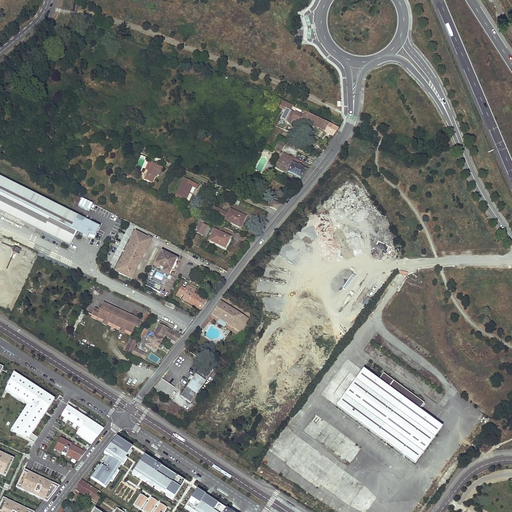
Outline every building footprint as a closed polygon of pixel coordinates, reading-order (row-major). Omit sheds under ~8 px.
[(16,88),(9,85),(7,90),(13,93),(16,88)] [(293,106),(283,101),(279,108),(283,110),(284,110),(283,112),(280,119),(285,121),(289,123),(294,113),(290,111),(293,106)] [(324,121),(304,112),(301,119),(312,124),(312,126),(315,127),(316,127),(321,129),(322,127),(324,121)] [(329,124),(324,121),(322,127),(326,129),(325,131),(324,132),(333,137),(338,129),(329,124)] [(275,122),(264,144),(266,146),(271,148),(283,126),(275,122)] [(274,146),(282,150),(287,141),(278,137),(274,146)] [(294,159),(283,153),(274,167),(287,173),(292,164),(294,159)] [(310,167),(294,159),(292,164),(306,171),(310,167)] [(148,162),(148,164),(151,165),(148,170),(144,180),(151,183),(155,176),(156,174),(157,175),(159,176),(162,168),(152,163),(151,164),(148,162)] [(306,171),(292,164),(287,173),(300,180),(306,171)] [(0,177),(0,211),(42,233),(70,247),(76,234),(94,238),(99,227),(56,206),(54,205),(0,177)] [(197,185),(184,178),(175,196),(185,201),(189,192),(188,192),(191,186),(192,187),(195,189),(197,185)] [(82,198),(78,206),(89,211),(93,203),(82,198)] [(269,207),(277,211),(281,205),(272,201),(269,207)] [(308,202),(304,208),(308,212),(313,205),(308,202)] [(92,210),(104,216),(106,211),(94,205),(92,210)] [(42,233),(0,211),(0,215),(41,235),(42,233)] [(202,224),(200,223),(195,232),(203,236),(207,226),(202,224)] [(214,230),(209,240),(225,248),(230,237),(223,234),(222,235),(219,234),(219,232),(214,230)] [(151,240),(134,231),(113,271),(131,280),(151,240)] [(159,293),(160,292),(169,276),(178,259),(162,251),(153,268),(144,285),(159,293)] [(201,310),(207,302),(194,294),(196,290),(187,285),(185,289),(181,286),(176,295),(201,310)] [(366,297),(363,304),(368,307),(372,300),(366,297)] [(211,314),(241,332),(245,325),(241,323),(245,318),(220,302),(211,314)] [(96,320),(97,317),(104,320),(107,322),(121,328),(124,330),(131,333),(135,326),(136,322),(138,320),(103,304),(101,309),(100,312),(98,311),(95,309),(91,317),(96,320)] [(160,325),(146,345),(155,351),(162,340),(161,339),(164,335),(176,343),(181,336),(175,332),(160,325)] [(137,343),(131,339),(125,351),(132,354),(134,349),(137,343)] [(144,353),(134,349),(132,354),(142,359),(144,353)] [(204,362),(180,395),(182,396),(188,400),(190,401),(213,368),(204,362)] [(336,406),(415,464),(441,428),(418,411),(378,381),(363,370),(336,406)] [(383,374),(378,381),(418,411),(423,404),(383,374)] [(16,378),(12,375),(6,388),(11,392),(10,394),(18,399),(19,397),(29,403),(25,409),(27,411),(24,415),(22,414),(19,418),(21,420),(18,424),(16,423),(12,429),(19,433),(18,434),(28,439),(32,433),(30,432),(33,427),(35,428),(40,421),(38,419),(45,409),(47,410),(53,401),(48,398),(49,396),(42,391),(40,393),(36,390),(37,388),(29,383),(28,385),(23,382),(24,380),(18,376),(16,378)] [(156,387),(169,396),(174,388),(162,379),(156,387)] [(184,406),(188,400),(182,396),(178,402),(184,406)] [(18,399),(27,405),(29,403),(19,397),(18,399)] [(67,406),(61,416),(64,418),(63,420),(66,423),(68,420),(73,424),(72,426),(75,429),(77,426),(80,428),(77,432),(82,435),(80,437),(91,445),(102,431),(99,429),(100,427),(91,421),(89,423),(85,420),(87,418),(67,406)] [(38,419),(40,421),(47,410),(45,409),(38,419)] [(131,447),(116,437),(104,453),(108,456),(90,478),(105,488),(110,481),(117,470),(121,464),(125,458),(131,447)] [(78,462),(85,452),(71,445),(71,444),(60,439),(54,450),(65,456),(66,455),(78,462)] [(0,474),(1,472),(7,474),(12,462),(7,459),(8,457),(3,455),(2,457),(0,455),(0,474)] [(167,494),(173,498),(181,486),(179,485),(182,480),(176,476),(174,478),(170,476),(172,474),(168,471),(167,473),(162,471),(164,468),(157,464),(156,466),(154,465),(151,463),(152,461),(144,455),(133,472),(167,494)] [(24,470),(16,487),(22,490),(30,473),(24,470)] [(119,472),(117,470),(110,481),(112,482),(119,472)] [(29,491),(28,493),(44,500),(46,497),(49,500),(58,488),(51,485),(52,483),(43,479),(42,481),(37,479),(38,476),(37,478),(29,475),(30,473),(22,490),(23,488),(29,491)] [(81,480),(75,489),(96,504),(100,498),(96,495),(98,491),(81,480)] [(129,493),(120,486),(115,492),(125,499),(129,493)] [(227,511),(229,511),(222,506),(220,508),(216,506),(217,503),(213,501),(212,503),(208,500),(209,498),(198,491),(193,498),(191,497),(185,506),(194,511),(227,511)] [(140,495),(134,503),(142,508),(147,500),(140,495)] [(151,511),(158,503),(150,498),(143,509),(147,511),(151,511)] [(0,511),(27,511),(26,511),(27,509),(18,505),(17,507),(12,505),(13,502),(8,500),(7,502),(2,500),(0,503),(0,511)] [(142,508),(140,510),(142,511),(149,500),(147,500),(142,508)] [(70,511),(74,507),(69,503),(66,507),(63,505),(57,511),(70,511)] [(158,503),(151,511),(153,511),(159,504),(158,503)]
